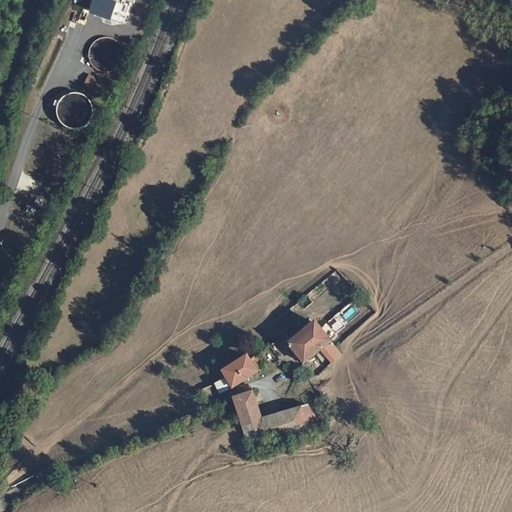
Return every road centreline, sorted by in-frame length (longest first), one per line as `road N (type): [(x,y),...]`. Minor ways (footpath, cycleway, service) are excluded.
road 1 (track): [(360,0),(250,99),(111,329),(45,386),(0,447)]
road 2 (track): [(511,244),(321,378),(296,388),(280,379)]
